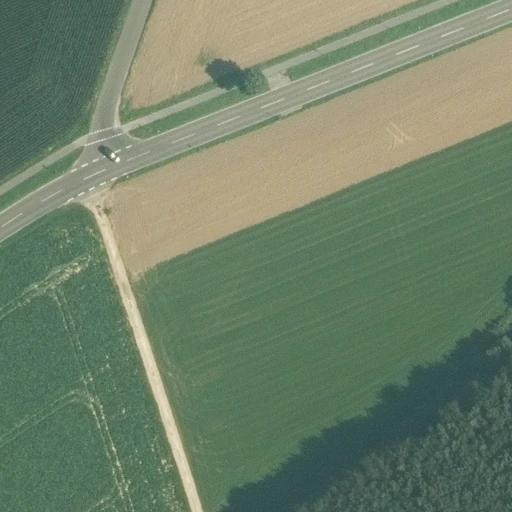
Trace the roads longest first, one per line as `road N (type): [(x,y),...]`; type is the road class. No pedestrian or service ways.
road 1 (tertiary): [(511,9),(115,165)]
road 2 (track): [(91,176),(197,511)]
road 3 (unclassified): [(147,0),(107,117),(115,165)]
road 4 (tertiary): [(115,165),(0,227)]
